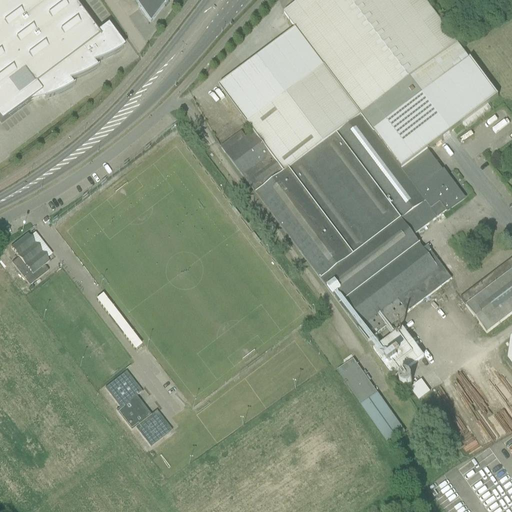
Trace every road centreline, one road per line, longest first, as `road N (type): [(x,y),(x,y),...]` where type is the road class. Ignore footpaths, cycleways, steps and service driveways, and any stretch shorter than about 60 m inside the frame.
road 1 (unclassified): [(374,379),(343,339),(326,297),(213,144)]
road 2 (secondary): [(36,184),(130,121),(238,0)]
road 3 (unclassified): [(0,221),(61,188),(173,99),(213,144)]
road 4 (secondary): [(207,0),(111,115),(36,184)]
